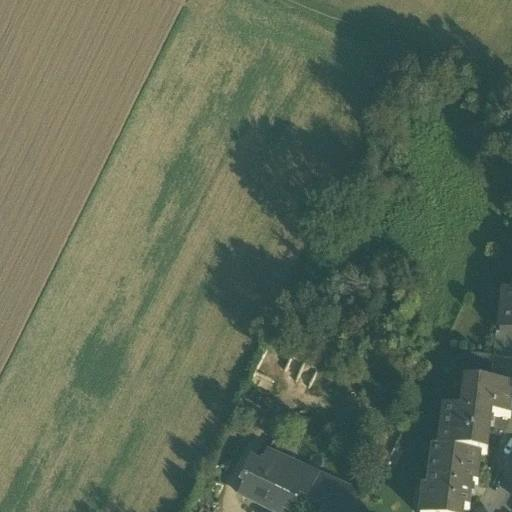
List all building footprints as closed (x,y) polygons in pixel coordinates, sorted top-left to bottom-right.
[(511,296),(505,295),(500,336),(507,337),(511,337),(511,296)] [(500,336),(496,336),(493,359),(504,361),(507,337),(500,336)] [(493,359),(470,356),(468,379),(491,382),(493,359)] [(511,407),(511,389),(468,385),(465,414),(446,411),(441,452),(481,457),(487,457),(492,418),(510,421),(511,407)] [(441,452),(435,451),(430,490),(425,489),(422,511),(469,511),(472,487),(477,487),(481,457),(441,452)] [(351,511),(359,494),(268,455),(263,468),(253,464),(238,498),(270,511),(291,511),(298,496),(330,510),(329,511),(351,511)]
